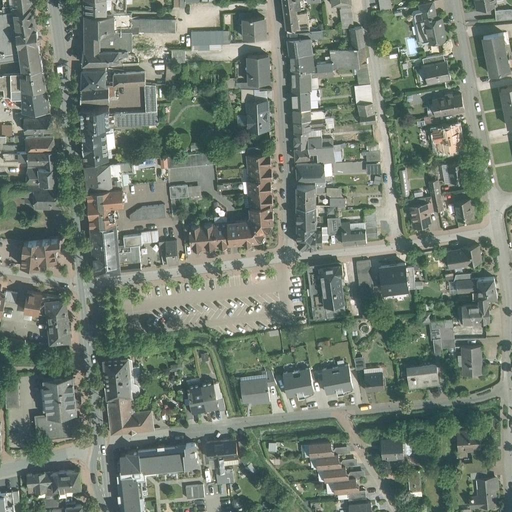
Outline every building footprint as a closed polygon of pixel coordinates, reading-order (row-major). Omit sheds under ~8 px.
[(106,0),(84,0),(85,13),(107,13),(106,0)] [(121,0),(106,0),(107,13),(114,13),(121,13),(121,0)] [(297,0),(280,0),(282,10),(299,9),(297,0)] [(390,0),(378,0),(380,9),(392,8),(390,0)] [(475,0),(477,9),(497,5),(495,0),(475,0)] [(351,1),(339,3),(342,28),(354,27),(351,1)] [(433,2),(420,4),(421,10),(422,16),(435,13),(433,2)] [(33,4),(4,5),(3,5),(4,12),(9,45),(39,41),(37,27),(33,4)] [(511,8),(495,10),(496,20),(511,18),(511,8)] [(421,10),(415,12),(413,15),(415,24),(415,23),(423,22),(422,16),(421,10)] [(295,11),(282,14),(284,28),(304,25),(302,17),(296,17),(295,11)] [(39,41),(9,45),(4,12),(0,12),(0,55),(41,53),(39,41)] [(107,13),(85,13),(85,32),(114,32),(114,27),(114,13),(107,13)] [(121,13),(114,13),(114,27),(132,26),(132,18),(132,13),(121,13)] [(435,13),(422,16),(423,22),(423,23),(426,23),(429,42),(430,43),(445,40),(441,18),(437,19),(435,13)] [(264,17),(243,18),(243,37),(265,36),(264,17)] [(176,19),(132,18),(132,26),(139,26),(139,31),(176,32),(176,19)] [(423,23),(423,22),(415,23),(419,41),(423,43),(429,42),(426,23),(423,23)] [(362,26),(351,27),(353,47),(365,46),(362,26)] [(312,30),(285,32),(288,55),(313,54),(312,30)] [(325,30),(313,31),(313,38),(326,38),(325,30)] [(223,31),(192,32),(191,45),(198,44),(209,44),(221,44),(224,43),(223,31)] [(114,32),(85,32),(85,50),(119,49),(119,45),(115,45),(116,37),(126,37),(126,32),(114,32)] [(133,33),(126,32),(126,37),(116,37),(115,45),(119,45),(119,49),(134,49),(133,33)] [(507,32),(483,37),(491,74),(511,69),(511,59),(507,61),(503,43),(509,42),(507,32)] [(180,45),(180,33),(155,33),(155,45),(180,45)] [(369,64),(365,46),(331,49),(333,67),(369,64)] [(119,59),(119,49),(85,50),(84,50),(83,63),(109,62),(119,59)] [(172,49),(139,49),(138,63),(167,63),(167,62),(172,62),(172,49)] [(181,49),(172,49),(172,62),(172,63),(185,63),(185,49),(181,49)] [(41,53),(0,55),(0,61),(21,58),(22,68),(29,68),(38,68),(39,68),(43,68),(44,68),(43,67),(41,53)] [(313,54),(288,55),(291,72),(314,70),(313,54)] [(443,54),(423,58),(424,65),(444,61),(443,54)] [(268,55),(248,56),(249,82),(259,82),(269,81),(268,55)] [(332,58),(314,60),(314,69),(332,67),(332,58)] [(444,61),(424,65),(426,65),(429,82),(427,82),(428,83),(450,78),(447,60),(444,61)] [(359,66),(360,83),(371,83),(369,65),(359,66)] [(105,68),(82,69),(81,87),(106,86),(105,68)] [(332,68),(315,70),(316,87),(319,87),(319,78),(332,77),(332,68)] [(314,70),(291,72),(292,89),(308,88),(315,88),(314,70)] [(145,71),(114,73),(113,82),(113,85),(114,85),(135,84),(143,84),(145,84),(145,71)] [(35,73),(3,74),(3,78),(0,77),(0,96),(12,96),(12,88),(23,88),(47,87),(46,86),(44,74),(39,74),(39,73),(38,73),(35,73)] [(372,83),(355,84),(356,98),(373,97),(373,102),(374,102),(372,83)] [(156,84),(155,84),(145,84),(143,84),(146,111),(157,110),(156,84)] [(81,87),(81,88),(81,102),(109,101),(109,96),(109,85),(106,86),(81,87)] [(47,87),(23,88),(23,96),(23,110),(50,109),(47,87)] [(511,87),(501,89),(508,126),(511,125),(511,87)] [(23,88),(12,88),(12,96),(18,96),(23,96),(23,88)] [(241,88),(242,101),(247,101),(248,101),(255,101),(254,89),(241,88)] [(308,88),(292,89),(293,108),(309,107),(309,93),(308,88)] [(318,93),(309,93),(309,107),(318,106),(318,93)] [(452,93),(445,94),(445,97),(432,99),(435,115),(464,110),(462,94),(453,95),(452,93)] [(255,101),(248,101),(247,101),(248,114),(247,114),(245,116),(245,123),(247,125),(249,125),(249,129),(269,128),(268,120),(267,119),(267,111),(268,110),(267,100),(255,101)] [(375,112),(374,102),(358,103),(359,113),(375,112)] [(323,106),(313,107),(314,117),(325,117),(323,106)] [(109,107),(81,108),(82,131),(106,129),(106,128),(106,126),(110,126),(109,113),(109,107)] [(293,108),(294,119),(314,117),(313,107),(293,108)] [(146,111),(109,113),(110,126),(158,124),(157,110),(146,111)] [(360,123),(376,122),(375,113),(359,114),(360,123)] [(51,116),(24,117),(25,131),(53,130),(51,116)] [(325,117),(307,118),(308,121),(308,128),(326,127),(325,117)] [(307,118),(294,119),(294,130),(308,128),(307,118)] [(3,123),(3,134),(13,134),(13,123),(3,123)] [(458,123),(433,128),(435,141),(439,140),(440,149),(439,150),(462,146),(459,132),(460,132),(459,131),(457,124),(458,124),(458,123)] [(308,128),(294,130),(296,147),(319,145),(318,127),(308,128)] [(109,128),(106,129),(106,128),(106,129),(107,147),(111,147),(115,147),(114,132),(110,132),(109,128)] [(106,129),(82,131),(85,159),(108,157),(107,147),(106,129)] [(54,136),(35,135),(26,137),(27,151),(28,151),(28,150),(56,150),(54,136)] [(319,145),(296,147),(297,159),(313,158),(313,151),(317,151),(318,161),(341,160),(341,154),(338,154),(334,155),(334,151),(333,144),(319,145)] [(369,150),(366,151),(367,160),(381,160),(380,149),(379,149),(369,150)] [(56,150),(28,150),(28,151),(28,152),(28,160),(29,162),(57,161),(56,150)] [(17,152),(3,152),(4,161),(28,160),(28,152),(17,152)] [(265,153),(248,155),(249,167),(271,165),(270,163),(271,163),(270,155),(269,152),(265,153)] [(138,153),(117,155),(118,161),(120,161),(138,159),(138,153)] [(133,160),(120,161),(121,171),(134,169),(133,160)] [(118,161),(85,165),(88,189),(123,186),(120,161),(118,161)] [(464,161),(448,163),(451,182),(468,179),(464,161)] [(334,162),(297,164),(298,180),(315,180),(325,180),(325,186),(334,186),(334,162)] [(271,165),(249,167),(250,180),(272,178),(272,176),(272,168),(271,168),(271,165)] [(58,167),(28,167),(27,183),(60,183),(58,167)] [(406,168),(400,169),(403,193),(409,192),(406,168)] [(0,184),(9,184),(9,175),(0,175),(0,184)] [(250,180),(248,180),(249,193),(271,191),(271,189),(272,189),(271,181),(270,181),(270,179),(272,179),(272,178),(250,180)] [(438,179),(429,181),(432,196),(441,194),(438,179)] [(0,184),(0,212),(13,212),(13,194),(13,184),(9,184),(0,184)] [(34,184),(13,184),(13,194),(26,194),(34,194),(34,184)] [(60,184),(34,184),(34,194),(34,202),(34,207),(42,208),(62,208),(60,184)] [(123,186),(88,189),(89,198),(90,216),(91,225),(116,222),(115,204),(124,204),(123,186)] [(315,186),(297,186),(297,206),(316,205),(315,186)] [(328,186),(328,194),(343,195),(343,186),(328,186)] [(271,191),(249,193),(251,206),(272,204),(272,202),(273,202),(272,194),(271,194),(271,191)] [(34,194),(26,194),(26,202),(34,202),(34,194)] [(441,194),(432,196),(434,211),(443,209),(441,194)] [(432,196),(425,197),(426,203),(427,203),(428,212),(434,211),(432,196)] [(470,198),(454,202),(457,220),(474,217),(470,198)] [(426,203),(411,206),(415,226),(427,224),(430,220),(428,212),(427,203),(426,203)] [(165,204),(141,207),(130,214),(130,220),(166,217),(165,204)] [(272,204),(251,206),(251,216),(248,220),(228,222),(230,242),(245,241),(245,242),(251,242),(251,240),(258,239),(259,238),(259,239),(264,232),(266,229),(267,230),(272,224),(271,223),(272,222),(271,215),(273,215),(273,209),(271,209),(270,205),(272,205),(272,204)] [(316,205),(297,206),(298,239),(299,241),(299,242),(303,246),(304,246),(306,247),(317,247),(317,246),(323,246),(322,231),(315,231),(313,229),(313,227),(316,227),(316,205)] [(91,225),(93,249),(118,247),(116,222),(91,225)] [(228,222),(215,223),(217,245),(219,245),(219,246),(227,245),(227,244),(230,244),(230,242),(228,222)] [(350,222),(341,223),(343,245),(367,242),(365,229),(351,230),(350,222)] [(204,224),(199,225),(199,224),(191,225),(191,226),(189,226),(191,243),(191,248),(194,248),(202,248),(202,247),(207,246),(207,247),(215,246),(214,246),(217,245),(215,223),(212,224),(212,223),(204,224)] [(157,230),(141,232),(141,234),(142,243),(159,241),(157,230)] [(141,234),(123,236),(125,246),(131,245),(139,244),(142,244),(142,243),(141,234)] [(60,238),(26,241),(24,241),(22,265),(39,267),(40,261),(57,259),(55,247),(61,246),(60,238)] [(176,240),(166,241),(166,246),(168,265),(178,263),(176,240)] [(131,245),(131,250),(119,252),(120,262),(141,260),(139,244),(131,245)] [(479,244),(463,247),(463,249),(466,264),(482,261),(479,244)] [(118,247),(93,249),(95,273),(120,270),(120,262),(119,252),(118,247)] [(451,249),(443,250),(445,265),(453,264),(451,251),(452,251),(451,249)] [(452,251),(451,251),(453,264),(453,266),(466,264),(463,249),(452,251)] [(141,260),(120,262),(120,270),(141,269),(141,260)] [(370,260),(357,262),(362,298),(375,297),(370,260)] [(421,262),(413,263),(414,271),(423,271),(421,262)] [(342,263),(320,266),(325,304),(313,305),(315,318),(346,314),(341,274),(344,274),(342,263)] [(405,263),(380,266),(383,291),(408,288),(406,267),(405,263)] [(320,266),(307,268),(308,269),(309,269),(310,278),(309,278),(309,279),(310,279),(311,286),(310,286),(310,287),(311,287),(312,295),(311,295),(311,296),(312,296),(313,304),(312,305),(313,305),(325,304),(320,266)] [(413,266),(406,267),(408,288),(415,287),(413,266)] [(494,277),(478,278),(479,290),(479,298),(488,297),(497,297),(494,277)] [(479,290),(478,278),(472,279),(457,280),(458,292),(479,290)] [(42,293),(28,290),(24,310),(39,313),(42,293)] [(17,293),(6,291),(6,295),(5,301),(15,303),(17,293)] [(66,298),(61,299),(61,296),(47,293),(47,294),(42,293),(39,313),(48,314),(51,342),(56,341),(56,345),(66,344),(66,348),(70,347),(69,340),(71,339),(66,298)] [(479,303),(462,304),(464,321),(490,319),(488,297),(479,298),(478,298),(479,303)] [(445,326),(439,327),(441,339),(454,339),(453,326),(445,326)] [(433,339),(435,350),(442,349),(441,338),(433,339)] [(454,339),(441,339),(442,347),(455,347),(455,339),(454,339)] [(480,345),(463,346),(463,354),(458,354),(459,365),(464,365),(464,374),(481,373),(480,345)] [(442,349),(434,351),(436,361),(437,361),(437,365),(444,365),(442,349)] [(364,368),(362,356),(354,357),(356,369),(364,368)] [(128,357),(119,358),(113,358),(113,359),(104,359),(106,379),(121,377),(121,378),(133,376),(132,361),(128,358),(128,357)] [(436,361),(407,365),(409,387),(439,383),(437,365),(437,361),(436,361)] [(327,392),(337,391),(338,395),(344,394),(343,389),(353,387),(349,364),(322,369),(327,392)] [(288,396),(298,394),(299,398),(305,397),(304,393),(314,391),(310,368),(283,373),(288,396)] [(271,370),(266,371),(267,380),(268,385),(276,384),(271,370)] [(383,371),(364,373),(366,390),(384,389),(383,371)] [(19,375),(5,376),(6,383),(19,382),(19,375)] [(73,375),(44,378),(48,415),(48,416),(69,414),(77,413),(76,406),(80,401),(79,392),(74,388),(73,375)] [(121,377),(106,379),(108,397),(132,394),(132,395),(134,395),(137,394),(138,392),(139,390),(139,387),(138,385),(136,383),(134,383),(133,376),(121,378),(121,377)] [(213,380),(200,383),(206,411),(219,409),(217,399),(213,380)] [(257,382),(241,384),(243,401),(252,400),(252,403),(270,401),(268,390),(269,390),(269,388),(268,388),(268,385),(267,380),(257,381),(257,382)] [(19,382),(6,383),(6,408),(20,407),(19,382)] [(200,383),(187,385),(191,404),(193,414),(206,411),(200,383)] [(132,394),(108,397),(109,410),(108,410),(109,413),(111,433),(154,429),(151,409),(134,411),(132,395),(132,394)] [(223,398),(217,399),(219,409),(220,411),(225,410),(223,398)] [(191,404),(185,405),(188,419),(193,418),(193,414),(191,404)] [(71,434),(69,414),(48,416),(48,415),(37,416),(39,437),(71,434)] [(480,429),(457,431),(458,448),(474,447),(476,465),(482,463),(480,429)] [(404,456),(403,438),(381,440),(383,458),(404,456)] [(236,439),(207,442),(209,458),(215,458),(223,457),(238,455),(236,439)] [(331,441),(309,443),(310,457),(316,456),(334,454),(334,450),(332,448),(331,441)] [(195,443),(186,444),(186,447),(140,452),(139,450),(127,451),(128,454),(121,454),(122,467),(120,467),(125,511),(122,511),(121,511),(145,511),(142,477),(146,476),(146,472),(190,467),(189,464),(197,463),(195,443)] [(334,454),(316,456),(318,469),(324,468),(342,466),(341,462),(339,460),(338,453),(334,454)] [(223,457),(215,458),(216,472),(224,471),(223,457)] [(482,463),(476,465),(463,466),(464,472),(471,472),(487,470),(486,463),(482,463)] [(342,466),(324,468),(325,481),(334,480),(349,478),(348,474),(346,472),(345,465),(342,466)] [(80,469),(52,472),(54,490),(61,489),(61,492),(67,492),(67,489),(81,487),(81,484),(81,483),(81,481),(81,480),(80,469)] [(420,469),(408,470),(410,491),(422,490),(420,469)] [(224,471),(216,472),(217,479),(233,477),(232,470),(224,471)] [(487,470),(471,472),(471,478),(477,478),(487,477),(487,470)] [(52,472),(27,474),(28,487),(36,486),(37,491),(54,490),(52,472)] [(487,477),(477,478),(479,496),(480,506),(495,504),(494,496),(495,495),(495,487),(494,478),(494,476),(487,477)] [(349,478),(334,480),(335,493),(348,492),(359,490),(359,486),(356,484),(356,477),(349,478)] [(187,485),(188,497),(206,496),(205,484),(187,485)] [(219,485),(209,485),(210,493),(219,493),(219,485)] [(359,490),(348,492),(348,498),(366,496),(365,489),(359,490)] [(14,511),(13,491),(0,492),(0,511),(14,511)] [(479,496),(470,497),(471,506),(480,506),(479,496)] [(58,497),(44,498),(44,507),(58,506),(58,497)] [(367,502),(349,504),(349,511),(373,511),(374,510),(371,508),(371,501),(367,502)] [(76,502),(66,503),(67,508),(67,511),(83,511),(83,504),(76,505),(76,502)]
